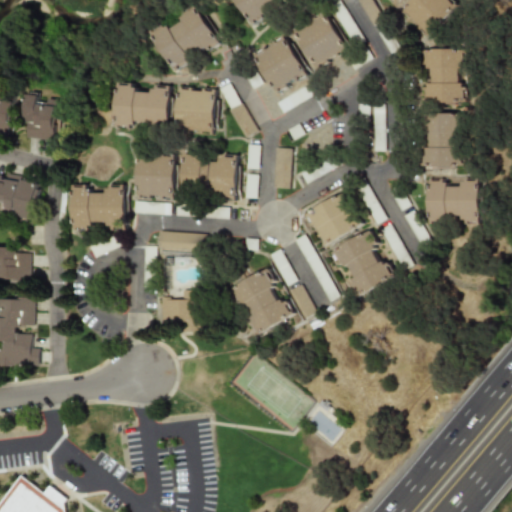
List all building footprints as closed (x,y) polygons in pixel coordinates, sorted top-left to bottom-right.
[(287,0),(292,7),(260,27),(242,0),(287,0)] [(365,0),(378,25),(391,19),(381,0),(365,0)] [(398,0),(418,0),(408,10),(398,0)] [(413,13),(426,0),(458,0),(471,13),(441,42),(413,13)] [(367,39),(347,1),(337,7),(357,44),(367,39)] [(181,74),(158,37),(202,9),(226,46),(181,74)] [(357,50),(323,70),(301,33),(335,13),(357,50)] [(289,37),(314,80),(283,98),(258,55),(289,37)] [(475,108),(431,107),(432,52),(476,53),(475,108)] [(229,109),(245,138),(255,132),(229,83),(218,89),(229,109)] [(183,87),(219,89),(216,136),(180,134),(183,87)] [(276,100),(281,111),(311,99),(307,88),(276,100)] [(121,91),(175,94),(173,128),(119,124),(121,91)] [(23,137),(54,141),(58,107),(40,105),(41,96),(28,94),(23,137)] [(0,132),(9,134),(16,102),(0,98),(0,132)] [(375,151),(386,151),(385,105),(374,105),(375,151)] [(473,116),(472,174),(430,173),(431,115),(473,116)] [(246,169),(257,169),(258,146),(247,145),(246,169)] [(290,189),(292,149),(274,148),(273,188),(290,189)] [(179,201),(142,199),(145,154),(182,157),(179,201)] [(191,154),(244,159),(240,206),(187,202),(191,154)] [(329,161),(310,170),(314,179),(333,170),(329,161)] [(0,174),(0,214),(32,221),(40,183),(0,174)] [(434,180),(488,181),(487,228),(434,228),(434,180)] [(356,186),(372,225),(382,220),(367,182),(356,186)] [(77,187),(129,187),(129,233),(77,233),(77,187)] [(400,190),(392,193),(398,211),(406,208),(400,190)] [(306,214),(345,193),(366,229),(327,251),(306,214)] [(133,213),(169,215),(169,203),(134,202),(133,213)] [(418,245),(428,240),(415,211),(405,216),(418,245)] [(402,271),(412,265),(388,224),(378,230),(402,271)] [(157,250),(204,251),(204,234),(158,232),(157,250)] [(332,254),(372,232),(400,283),(360,305),(332,254)] [(303,235),(293,241),(329,302),(339,296),(303,235)] [(94,258),(120,246),(115,236),(90,247),(94,258)] [(154,247),(144,246),(144,268),(154,268),(154,247)] [(31,247),(0,247),(0,282),(31,282),(31,247)] [(285,286),(295,281),(279,249),(269,255),(285,286)] [(270,267),(300,320),(263,341),(232,288),(270,267)] [(186,322),(173,322),(173,303),(167,303),(167,294),(187,294),(187,285),(203,285),(203,300),(198,300),(199,318),(201,318),(201,332),(186,332),(186,322)] [(303,320),(315,313),(300,285),(288,291),(303,320)] [(35,297),(0,296),(0,365),(37,366),(38,335),(24,335),(25,326),(34,326),(35,297)] [(3,511),(26,484),(63,511),(3,511)]
